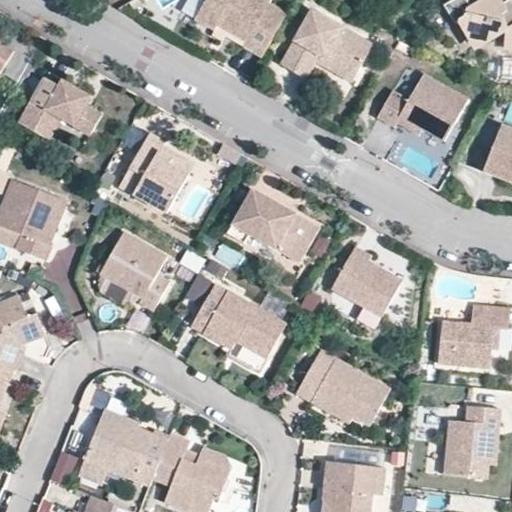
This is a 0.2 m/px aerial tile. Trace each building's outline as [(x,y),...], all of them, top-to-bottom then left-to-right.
[(209,0),(198,20),(265,57),(289,12),(273,5),(273,0),(209,0)] [(511,2),(510,0),(456,0),(444,8),(473,42),(485,43),(507,27),(505,50),(511,50),(511,2)] [(313,10),(288,62),(308,77),(324,47),(361,70),(374,40),(313,10)] [(0,75),(1,76),(13,49),(0,39),(0,75)] [(394,89),(381,116),(395,124),(401,114),(447,140),(470,97),(424,72),(410,96),(394,89)] [(48,77),(24,120),(43,130),(55,112),(63,115),(64,108),(81,117),(78,125),(91,132),(103,116),(88,108),(95,99),(66,79),(60,83),(48,77)] [(511,129),(501,125),(483,172),(511,186),(511,129)] [(167,141),(153,131),(125,187),(170,212),(191,175),(172,164),(170,156),(162,151),(167,141)] [(61,195),(19,181),(1,225),(28,233),(23,248),(50,258),(59,224),(50,221),(61,195)] [(302,216),(238,181),(214,228),(230,237),(236,229),(285,255),(302,216)] [(169,260),(126,237),(104,278),(158,313),(173,284),(160,279),(169,260)] [(341,237),(316,280),(364,307),(384,270),(352,252),(356,244),(341,237)] [(285,326),(218,290),(193,326),(234,349),(243,343),(269,359),(285,326)] [(48,317),(59,313),(53,292),(42,296),(48,317)] [(27,320),(22,297),(0,306),(0,360),(14,367),(19,370),(27,356),(19,351),(23,342),(42,335),(40,316),(27,320)] [(62,343),(81,337),(73,315),(54,321),(62,343)] [(495,325),(443,319),(439,362),(492,367),(495,325)] [(327,354),(301,394),(315,406),(321,398),(373,430),(392,391),(327,354)] [(14,367),(0,360),(0,431),(8,408),(0,405),(0,381),(1,378),(8,382),(14,367)] [(465,420),(449,419),(443,474),(488,478),(491,425),(500,425),(500,408),(468,405),(465,420)] [(171,439),(97,408),(75,460),(149,491),(154,480),(171,439)] [(196,446),(171,439),(154,480),(177,492),(174,510),(179,511),(213,511),(219,504),(229,506),(237,474),(226,471),(230,458),(211,453),(205,469),(189,464),(196,446)] [(389,473),(331,468),(327,505),(334,505),(333,511),(376,511),(378,499),(387,500),(389,473)] [(133,511),(102,498),(97,511),(80,511),(77,511),(76,511),(133,511)]
